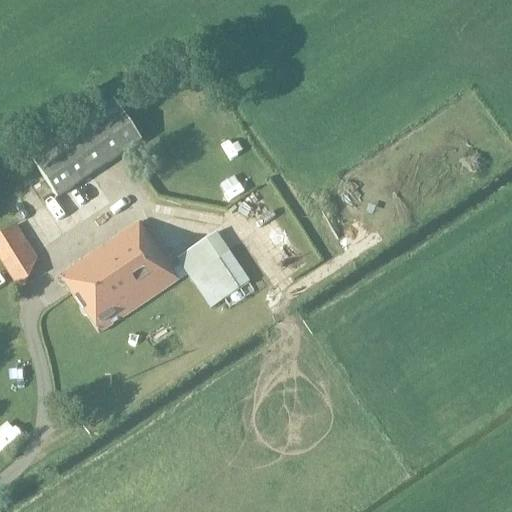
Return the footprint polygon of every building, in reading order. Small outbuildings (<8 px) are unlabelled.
[(28,158),(57,200),(142,143),(113,100),(28,158)] [(13,194),(30,185),(24,174),(7,183),(13,194)] [(79,212),(112,193),(102,177),(70,196),(79,212)] [(60,278),(99,334),(178,280),(139,224),(60,278)] [(0,237),(0,260),(17,288),(28,281),(34,266),(12,230),(0,237)] [(208,310),(248,283),(216,234),(176,260),(208,310)]
